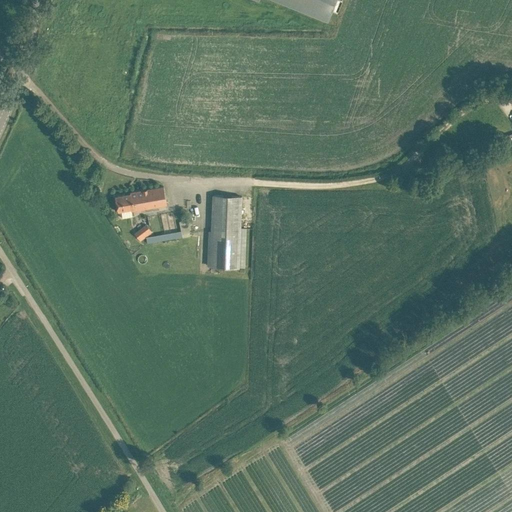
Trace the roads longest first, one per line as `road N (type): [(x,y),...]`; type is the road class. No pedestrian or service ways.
road 1 (unclassified): [(374,174),(141,175),(100,159),(20,74)]
road 2 (unclassified): [(136,476),(0,256)]
